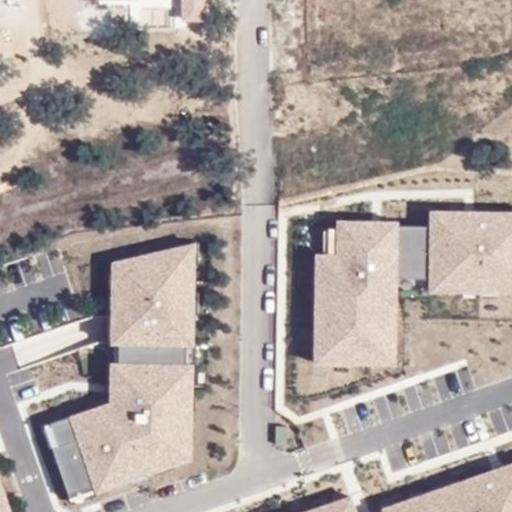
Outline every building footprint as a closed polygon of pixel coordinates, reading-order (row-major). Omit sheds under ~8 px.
[(311,260),(309,372),(395,374),(394,293),(511,293),(511,215),(425,217),(424,229),(333,229),(333,260),(311,260)] [(106,268),(105,367),(188,369),(192,246),(106,268)] [(105,410),(41,431),(66,508),(186,465),(188,369),(105,367),(105,410)] [(511,511),(511,466),(386,511),(511,511)] [(353,511),(350,499),(310,511),(353,511)]
